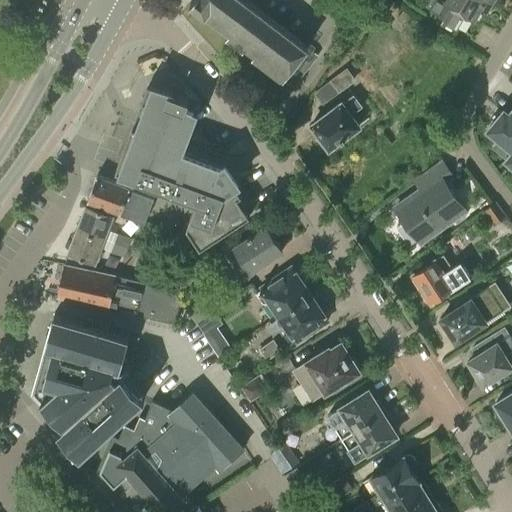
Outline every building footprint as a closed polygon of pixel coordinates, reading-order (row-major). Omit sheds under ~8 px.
[(318,54),(247,0),(191,0),(190,3),(230,33),(227,36),(244,49),(247,45),(256,52),(253,57),(293,87),(318,54)] [(428,0),(426,5),(440,13),(444,15),(442,19),(458,28),(466,15),(472,18),(478,8),(482,7),(484,8),(488,2),(484,0),(428,0)] [(355,79),(346,67),(319,86),(328,99),(355,79)] [(186,108),(189,99),(148,84),(132,127),(115,171),(196,201),(186,227),(200,248),(249,214),(237,196),(241,194),(225,169),(178,152),(181,146),(183,139),(191,118),(192,115),(194,111),(186,108)] [(361,124),(353,113),(363,106),(355,93),(345,100),(313,123),(330,146),(350,132),(361,124)] [(511,110),(508,115),(504,111),(502,113),(501,112),(494,121),(494,122),(488,130),(501,141),(496,147),(508,157),(506,160),(511,164),(511,110)] [(152,196),(97,175),(88,198),(87,200),(118,212),(144,222),(154,197),(152,196)] [(457,221),(466,214),(439,177),(396,209),(419,241),(453,216),(457,221)] [(494,223),(505,215),(495,201),(490,205),(484,210),(494,223)] [(86,204),(77,228),(103,238),(112,214),(86,204)] [(226,278),(235,282),(284,250),(265,223),(231,246),(233,248),(224,254),(234,269),(228,273),(226,278)] [(94,262),(103,238),(77,228),(68,252),(94,262)] [(118,233),(115,242),(127,247),(130,237),(118,233)] [(127,247),(115,242),(112,251),(124,255),(127,247)] [(430,302),(452,288),(459,284),(469,278),(460,263),(452,268),(443,254),(436,258),(435,256),(411,272),(430,302)] [(181,300),(173,288),(65,263),(58,297),(176,322),(181,300)] [(239,320),(254,310),(247,300),(257,294),(262,300),(267,303),(270,301),(278,314),(310,293),(291,264),(259,285),(261,288),(254,292),(247,286),(225,300),(226,302),(216,309),(221,317),(232,310),(239,320)] [(169,280),(180,295),(198,283),(187,267),(169,280)] [(440,318),(454,341),(502,310),(488,288),(472,297),(470,294),(456,303),(458,307),(440,318)] [(296,343),(329,321),(310,293),(278,314),(286,327),(284,328),(284,333),(291,344),(295,341),(296,343)] [(214,310),(203,294),(186,307),(194,318),(196,322),(213,311),(214,310)] [(129,333),(54,311),(33,383),(32,389),(35,392),(63,423),(56,429),(79,454),(144,396),(139,391),(151,381),(168,366),(167,365),(139,391),(134,386),(129,380),(149,363),(150,362),(151,360),(152,359),(153,357),(154,356),(154,354),(154,353),(155,351),(154,351),(153,353),(153,354),(152,356),(152,357),(151,358),(150,360),(149,361),(148,362),(129,380),(119,368),(129,333)] [(213,311),(196,322),(204,333),(221,322),(213,311)] [(471,348),(476,355),(467,360),(474,371),(471,373),(477,382),(480,381),(481,383),(510,366),(503,355),(511,349),(511,340),(509,335),(507,336),(503,329),(471,348)] [(281,351),(273,339),(259,349),(267,360),(281,351)] [(325,389),(358,368),(340,340),(329,347),(327,345),(306,359),(305,361),(294,368),(311,396),(323,388),(325,389)] [(260,370),(242,382),(251,396),(270,385),(260,370)] [(347,417),(354,427),(383,408),(378,399),(372,398),(365,387),(333,406),(335,409),(327,414),(334,425),(347,417)] [(511,389),(495,401),(511,427),(511,389)] [(181,495),(215,465),(219,469),(242,448),(244,447),(243,446),(247,442),(231,424),(227,428),(194,391),(192,392),(176,406),(171,410),(151,402),(143,420),(138,418),(133,430),(123,426),(117,439),(110,437),(110,438),(111,438),(108,447),(109,448),(100,469),(114,485),(127,474),(160,511),(167,511),(179,502),(184,498),(181,495)] [(389,417),(383,408),(354,427),(361,438),(347,447),(354,457),(362,452),(364,454),(396,435),(388,423),(389,417)] [(381,502),(385,499),(417,480),(411,470),(412,469),(413,468),(414,466),(414,465),(414,464),(414,462),(414,461),(413,460),(412,459),(412,458),(410,457),(408,456),(407,456),(405,456),(403,457),(402,455),(370,475),(379,489),(375,492),(381,502)] [(296,467),(284,474),(289,482),(301,475),(296,467)] [(324,489),(332,502),(353,490),(345,476),(324,489)] [(418,481),(417,480),(385,499),(393,511),(415,511),(434,501),(422,482),(421,481),(420,481),(419,480),(418,481)] [(355,511),(365,511),(372,508),(366,499),(353,508),(355,511)] [(439,510),(434,501),(415,511),(439,511),(440,511),(440,510),(439,510)]
